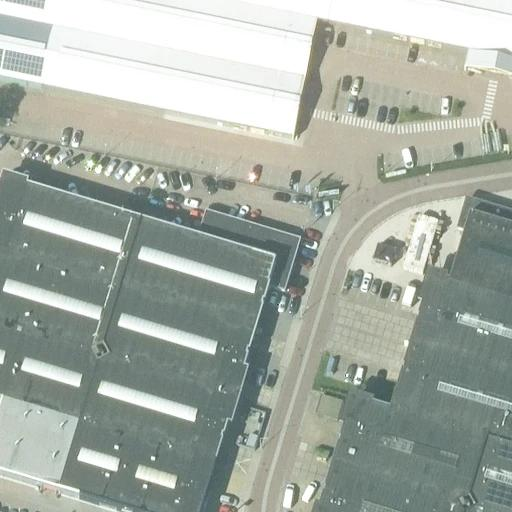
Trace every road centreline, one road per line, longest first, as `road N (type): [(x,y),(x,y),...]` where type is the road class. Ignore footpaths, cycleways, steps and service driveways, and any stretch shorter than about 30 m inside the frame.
road 1 (unclassified): [(272,511),(355,195),(511,160)]
road 2 (unknown): [(0,111),(299,162),(322,169),(350,214)]
road 3 (unknown): [(359,112),(358,63),(377,49),(506,76)]
road 4 (unknown): [(359,112),(485,119),(499,107),(506,76)]
